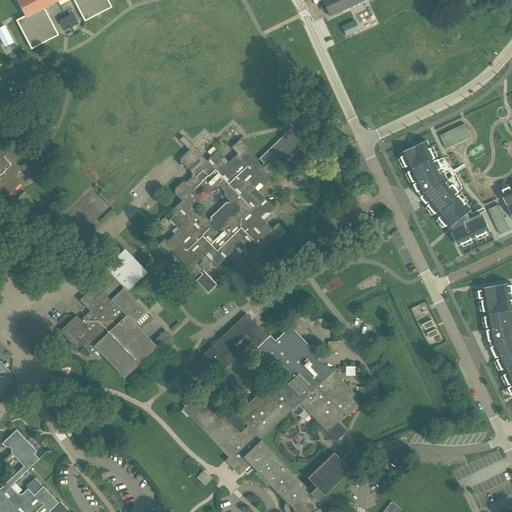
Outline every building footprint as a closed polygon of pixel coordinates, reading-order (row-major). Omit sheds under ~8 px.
[(17,0),(26,15),(16,20),(31,49),(58,35),(43,7),(56,0),(73,0),(84,21),(111,7),(107,0),(17,0)] [(321,0),(324,5),(326,10),(329,16),(364,0),(321,0)] [(359,30),(355,21),(342,27),(346,36),(359,30)] [(4,27),(0,28),(0,36),(5,46),(12,43),(4,27)] [(465,124),(440,136),(446,149),(471,138),(465,124)] [(172,231),(174,234),(167,241),(165,238),(155,247),(151,251),(157,257),(161,253),(164,256),(163,257),(171,266),(175,263),(167,253),(171,250),(187,267),(185,270),(194,279),(200,273),(202,275),(196,281),(207,293),(216,285),(204,272),(202,270),(203,270),(198,265),(197,263),(205,255),(208,253),(212,257),(212,262),(217,267),(225,259),(230,264),(234,261),(228,255),(237,247),(248,258),(246,261),(255,270),(257,268),(265,277),(270,273),(261,264),(264,261),(258,255),(275,238),(277,241),(287,232),(278,223),(271,229),(263,220),(260,217),(265,213),(270,213),(275,209),(257,190),(255,188),(259,183),(266,177),(269,179),(273,175),(277,180),(282,175),(278,171),(277,170),(306,143),(295,131),(292,128),(290,129),(259,159),(265,165),(263,168),(246,150),(249,148),(241,140),(240,139),(231,148),(236,153),(237,154),(228,163),(225,165),(221,160),(221,155),(217,151),(212,156),(206,161),(199,153),(192,146),(183,136),(179,140),(189,150),(180,158),(180,159),(180,164),(180,165),(184,165),(191,173),(191,177),(186,182),(182,182),(180,184),(174,189),(174,193),(178,198),(180,200),(181,201),(170,212),(166,216),(169,219),(176,227),(172,231)] [(436,161),(427,142),(400,154),(418,192),(419,192),(422,196),(421,197),(448,229),(451,227),(453,232),(452,232),(459,246),(490,231),(483,217),(482,218),(480,214),(471,218),(468,213),(471,210),(457,194),(459,192),(452,185),(449,187),(446,183),(449,180),(445,174),(441,176),(438,171),(442,169),(438,160),(436,161)] [(0,200),(8,209),(14,203),(25,214),(31,208),(35,204),(24,192),(13,202),(7,196),(21,182),(14,176),(21,169),(15,163),(22,156),(15,149),(10,149),(5,154),(0,148),(0,200)] [(510,187),(501,191),(511,214),(511,188),(510,189),(510,187)] [(499,205),(489,210),(501,236),(511,231),(499,205)] [(90,311),(81,320),(76,315),(59,331),(75,347),(79,343),(91,354),(96,349),(124,378),(123,378),(124,379),(139,364),(157,347),(157,346),(159,345),(166,352),(176,342),(165,330),(155,340),(156,342),(154,343),(134,323),(145,313),(146,312),(123,288),(122,288),(122,289),(111,299),(107,295),(120,283),(127,290),(144,274),(123,251),(105,268),(109,271),(100,280),(97,277),(86,288),(89,291),(79,300),(90,311)] [(167,265),(162,259),(154,266),(160,272),(167,265)] [(198,265),(203,270),(207,265),(203,261),(198,265)] [(243,291),(249,286),(235,271),(229,277),(243,291)] [(511,395),(511,299),(511,293),(511,290),(511,284),(479,289),(480,299),(482,299),(490,342),(491,341),(493,347),(491,347),(510,387),(509,388),(511,395)] [(246,314),(252,320),(256,317),(250,311),(246,314)] [(190,401),(182,409),(228,458),(225,461),(239,475),(244,470),(246,469),(250,465),(252,468),(248,472),(253,468),(279,496),(286,503),(285,503),(285,504),(284,505),(284,506),(283,507),(283,508),(284,509),(284,510),(284,511),(321,511),(319,508),(317,509),(314,503),(323,495),(324,496),(350,470),(346,466),(340,459),(333,453),(307,478),(313,484),(307,489),(260,440),(299,403),(327,432),(326,433),(335,442),(346,431),(338,422),(345,415),(347,417),(359,406),(352,398),(355,395),(327,365),(325,365),(325,363),(325,359),(321,359),(319,359),(319,357),(290,326),(275,341),(270,335),(268,337),(259,327),(246,314),(220,338),(211,346),(201,357),(219,376),(252,343),(257,348),(251,353),(275,378),(237,414),(250,428),(242,435),(227,420),(200,392),(193,398),(190,401)] [(431,320),(423,325),(426,330),(434,326),(431,320)] [(436,329),(427,333),(430,339),(438,335),(436,329)] [(328,353),(337,353),(337,342),(328,341),(328,353)] [(0,394),(2,394),(6,392),(9,389),(11,384),(12,379),(11,375),(9,372),(8,370),(0,362),(0,361),(0,394)] [(0,511),(65,511),(68,510),(59,502),(58,503),(43,486),(43,487),(34,478),(26,486),(28,488),(22,494),(18,494),(10,486),(28,469),(39,459),(34,454),(36,451),(27,441),(16,430),(9,436),(2,444),(5,447),(9,447),(11,450),(11,453),(13,455),(23,466),(0,488),(0,511)]
